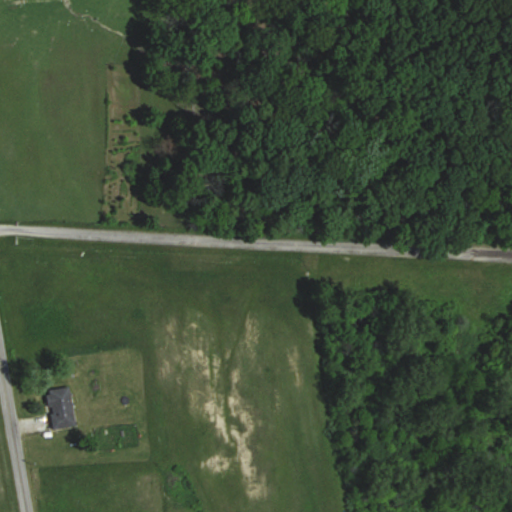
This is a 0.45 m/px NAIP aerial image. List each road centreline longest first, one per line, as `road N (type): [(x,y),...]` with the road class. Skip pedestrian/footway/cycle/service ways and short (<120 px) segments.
road 1 (residential): [(511,254),(0,223)]
road 2 (residential): [(22,511),(0,382)]
